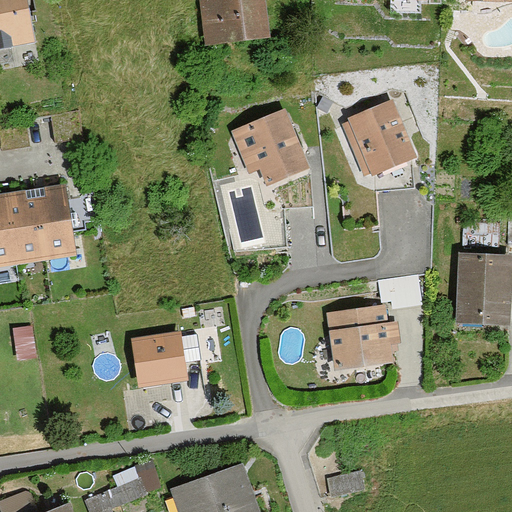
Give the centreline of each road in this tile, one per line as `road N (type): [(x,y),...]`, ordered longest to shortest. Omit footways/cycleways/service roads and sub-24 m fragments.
road 1 (residential): [(0,465),(279,422)]
road 2 (residential): [(279,422),(511,389)]
